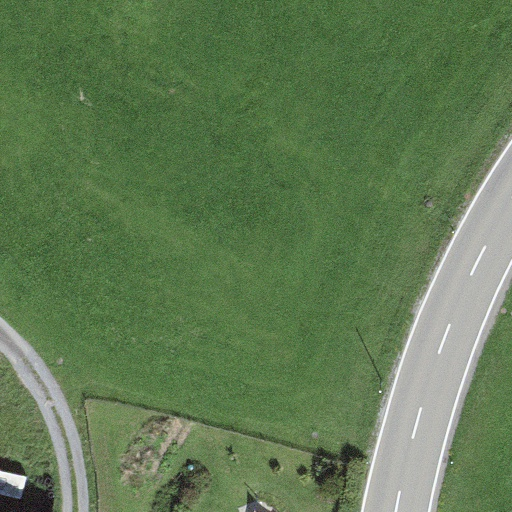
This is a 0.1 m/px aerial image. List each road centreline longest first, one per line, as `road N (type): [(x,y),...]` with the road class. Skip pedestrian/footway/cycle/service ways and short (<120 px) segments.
road 1 (tertiary): [(511,215),(462,315),(402,511)]
road 2 (track): [(0,338),(60,414),(85,511)]
